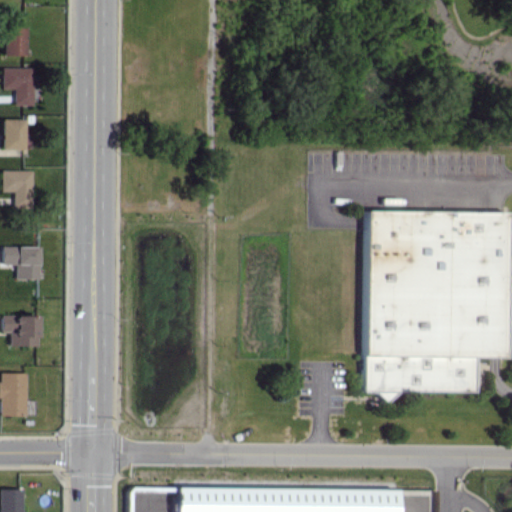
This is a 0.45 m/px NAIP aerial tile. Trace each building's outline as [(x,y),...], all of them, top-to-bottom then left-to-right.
[(0,54),(22,54),(21,25),(0,25),(0,54)] [(29,105),(30,67),(0,66),(0,87),(11,88),(11,104),(29,105)] [(0,148),(20,149),(20,118),(0,117),(0,148)] [(0,190),(9,190),(9,207),(27,207),(28,170),(0,168),(0,190)] [(500,211),(359,210),(357,390),(469,391),(469,356),(499,356),(500,211)] [(0,263),(12,264),(12,277),(34,278),(35,246),(0,245),(0,263)] [(33,345),(34,315),(0,313),(0,331),(5,331),(5,344),(33,345)] [(0,414),(20,415),(21,372),(0,371),(0,414)] [(391,511),(391,488),(170,486),(169,511),(391,511)] [(16,511),(17,488),(0,487),(0,511),(16,511)]
